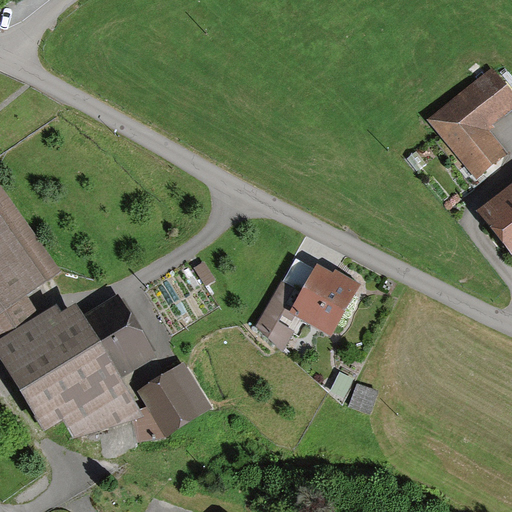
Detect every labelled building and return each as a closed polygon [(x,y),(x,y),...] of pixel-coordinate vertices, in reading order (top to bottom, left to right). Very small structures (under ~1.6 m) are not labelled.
[(511,106),(511,95),(491,70),(430,121),(477,177),(505,154),(485,129),(511,106)] [(511,184),(479,210),(511,251),(511,184)] [(0,217),(0,311),(44,280),(0,217)] [(322,347),(347,298),(291,269),(276,296),(300,308),(288,329),(322,347)] [(48,315),(0,340),(0,356),(37,426),(61,414),(74,437),(81,450),(141,419),(112,365),(144,348),(118,299),(57,331),(48,315)] [(180,369),(139,393),(163,435),(204,412),(180,369)] [(379,394),(357,386),(348,409),(370,418),(379,394)] [(126,511),(106,502),(100,511),(126,511)]
